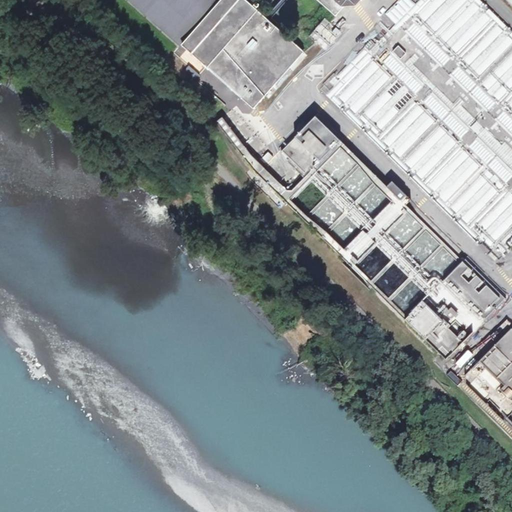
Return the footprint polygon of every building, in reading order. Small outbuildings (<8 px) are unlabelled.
[(303,51),(245,0),(132,0),(253,108),(303,51)] [(353,0),(317,0),(338,18),(353,0)] [(365,44),(320,90),(493,259),(511,239),(511,32),(478,0),(420,0),(371,51),(365,44)] [(411,0),(396,0),(384,14),(396,24),(415,3),(411,0)] [(325,51),(341,32),(324,18),(308,36),(325,51)] [(281,149),(281,150),(303,172),(294,180),(298,184),(341,141),(316,116),(284,147),(282,145),(279,147),(281,149)] [(392,181),(387,186),(406,204),(411,199),(392,181)] [(506,298),(465,258),(444,280),(448,284),(447,285),(459,297),(460,296),(468,304),(467,305),(479,317),(480,316),(484,320),(506,298)] [(422,302),(404,319),(446,359),(463,342),(422,302)] [(507,417),(511,412),(511,328),(465,374),(465,384),(485,403),(489,399),(507,417)]
